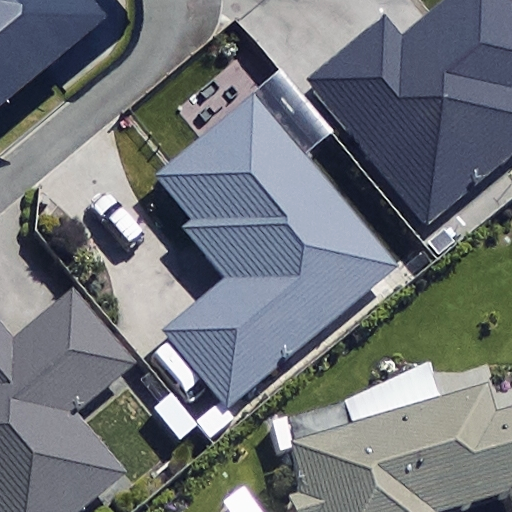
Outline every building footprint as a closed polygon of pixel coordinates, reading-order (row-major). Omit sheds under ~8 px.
[(0,0),(0,99),(99,21),(82,0),(0,0)] [(511,42),(476,0),(465,0),(393,61),(374,39),(306,97),(424,237),(511,163),(511,42)] [(246,113),(152,191),(185,230),(175,238),(220,293),(157,346),(221,423),(388,284),(246,113)] [(123,382),(62,312),(6,361),(0,354),(0,511),(89,511),(114,491),(64,434),(123,382)] [(511,511),(511,427),(487,436),(474,400),(276,468),(290,511),(489,511),(496,510),(496,511),(511,511)]
